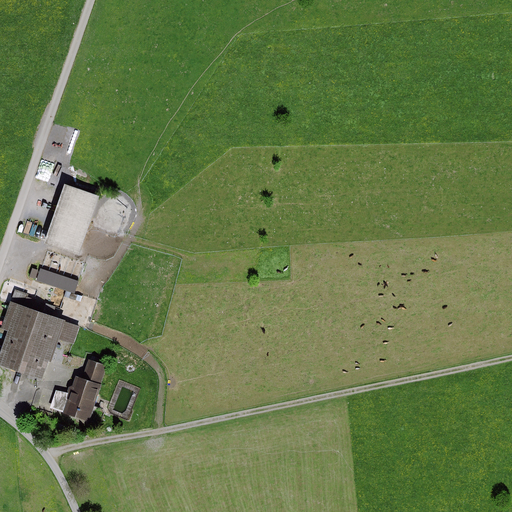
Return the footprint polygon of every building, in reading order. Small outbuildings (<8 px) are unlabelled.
[(64,185),(45,242),(79,254),(87,231),(98,196),(64,185)] [(32,269),(29,277),(35,279),(38,270),(32,269)] [(40,269),(36,281),(74,293),(78,281),(77,281),(40,269)] [(33,298),(16,292),(3,329),(10,332),(0,360),(0,367),(46,383),(60,341),(75,346),(81,329),(29,311),(33,298)] [(82,378),(76,376),(73,386),(69,387),(67,391),(68,394),(67,398),(67,401),(63,413),(89,421),(107,366),(88,359),(82,378)] [(67,398),(68,394),(55,390),(49,409),(63,413),(67,401),(67,398)]
